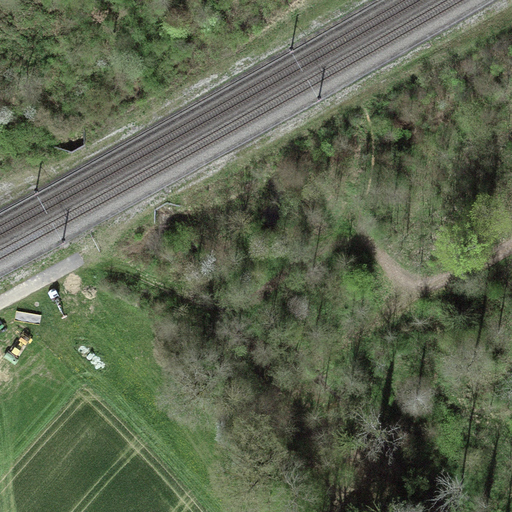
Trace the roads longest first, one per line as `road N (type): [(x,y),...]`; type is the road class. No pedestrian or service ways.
road 1 (track): [(511,0),(122,219),(78,261)]
road 2 (track): [(360,0),(63,168),(0,192)]
road 3 (track): [(363,236),(296,262),(242,305),(209,303),(127,273),(95,276),(78,261)]
